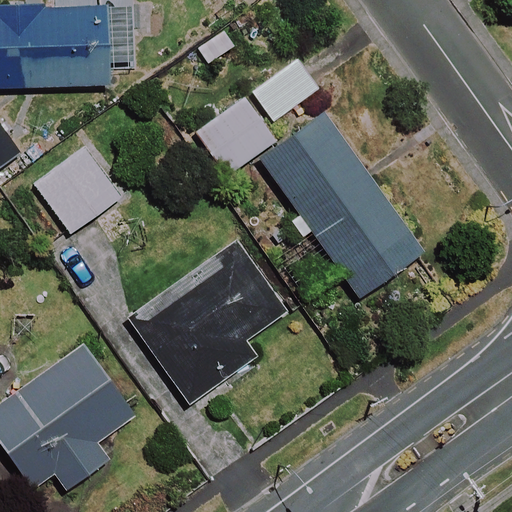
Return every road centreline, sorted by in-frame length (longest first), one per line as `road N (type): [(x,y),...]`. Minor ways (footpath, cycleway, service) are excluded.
road 1 (tertiary): [(348,511),(511,388)]
road 2 (residential): [(511,153),(395,0)]
